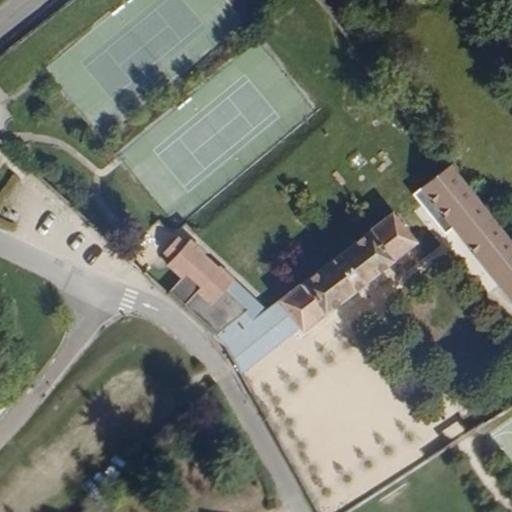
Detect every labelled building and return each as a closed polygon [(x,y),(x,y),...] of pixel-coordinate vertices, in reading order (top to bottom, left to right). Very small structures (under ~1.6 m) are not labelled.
[(453,42),(484,16),(470,0),(469,0),(440,25),(453,42)] [(511,62),(511,47),(508,44),(502,50),(511,62)] [(480,210),(486,204),(480,196),(474,202),(480,210)] [(511,251),(480,210),(474,202),(471,198),(450,218),(455,225),(445,234),(511,321),(511,251)] [(303,342),(422,251),(395,216),(268,311),(261,302),(252,308),(243,315),(210,340),(222,352),(239,382),(299,336),(303,342)] [(163,295),(210,340),(243,315),(226,299),(223,303),(217,297),(228,285),(213,271),(212,272),(199,259),(199,258),(185,244),(162,268),(176,281),(163,295)] [(252,308),(228,285),(217,297),(223,303),(226,299),(243,315),(252,308)] [(282,425),(296,454),(311,447),(314,454),(348,438),(330,401),(282,425)] [(349,461),(312,474),(325,511),(334,511),(363,502),(349,461)]
